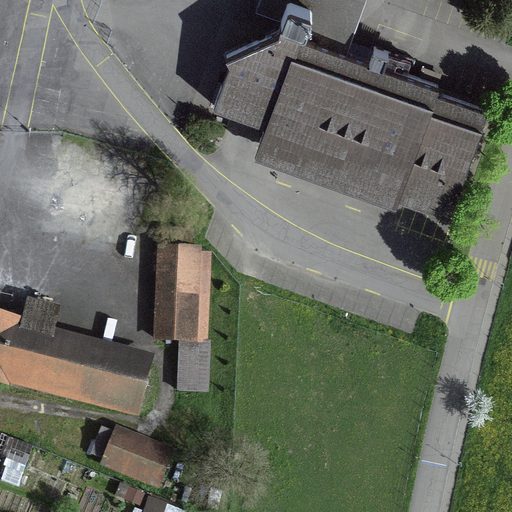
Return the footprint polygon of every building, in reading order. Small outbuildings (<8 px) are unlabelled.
[(282,20),(279,29),(269,34),(227,54),(236,74),(237,74),(232,88),(221,84),(214,105),(266,123),(259,140),(406,192),(404,199),(449,216),(487,109),(435,91),(438,84),(403,71),(406,63),(396,59),(397,54),(374,46),(369,59),(334,47),(333,46),(349,0),(262,0),(260,8),(281,15),(281,16),(282,20)] [(56,138),(36,244),(142,263),(161,158),(56,138)] [(192,231),(163,230),(162,249),(160,248),(156,339),(181,340),(196,340),(200,250),(191,250),(192,231)] [(14,325),(0,321),(0,377),(1,378),(2,373),(134,407),(145,363),(13,330),(14,325)] [(204,348),(180,347),(178,391),(202,392),(208,392),(209,348),(204,348)] [(108,459),(117,436),(102,430),(93,453),(108,459)] [(117,436),(108,459),(159,479),(168,457),(117,436)]
